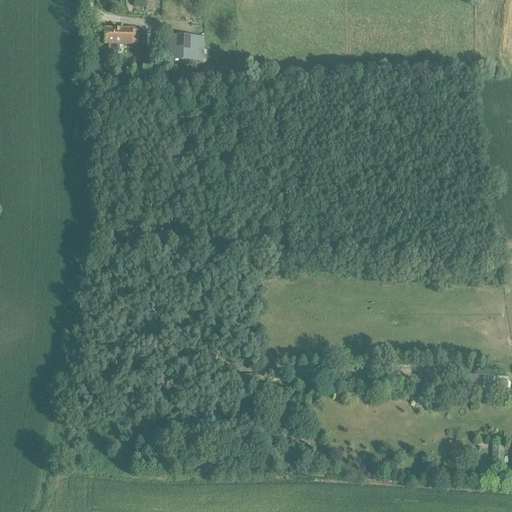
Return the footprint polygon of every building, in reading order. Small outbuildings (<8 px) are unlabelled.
[(104,31),(103,46),(108,47),(108,56),(117,56),(117,46),(137,46),(138,32),(104,31)] [(156,35),(155,46),(162,46),(162,63),(203,65),(204,40),(163,38),(163,35),(156,35)] [(461,379),(459,384),(481,393),(509,396),(510,386),(507,384),(507,381),(471,377),(461,379)] [(264,410),(264,425),(266,425),(266,428),(279,428),(280,410),(264,410)] [(493,449),(491,462),(503,463),(504,450),(493,449)]
